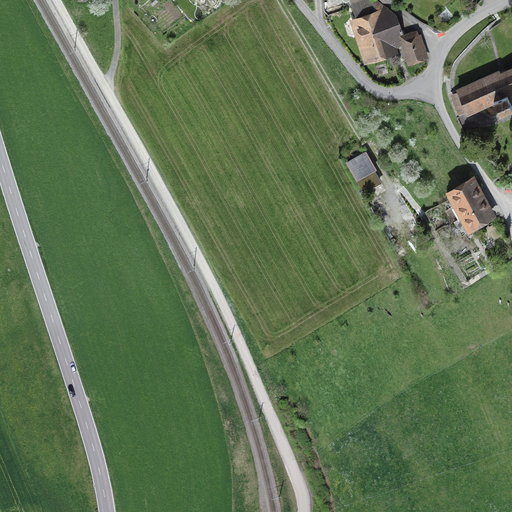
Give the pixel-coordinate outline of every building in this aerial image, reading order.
[(366,60),(402,44),(399,36),(404,35),(398,19),(385,7),(372,0),(355,3),(349,5),(366,60)] [(416,30),(404,35),(399,36),(402,44),(408,62),(425,56),(416,30)] [(511,107),(511,104),(511,103),(507,94),(511,91),(511,67),(501,73),(499,70),(455,89),(456,92),(451,94),(460,115),(463,113),(465,117),(492,104),(497,113),(511,107)] [(346,162),(364,191),(380,181),(362,152),(346,162)] [(500,218),(475,178),(446,196),(471,235),(500,218)]
